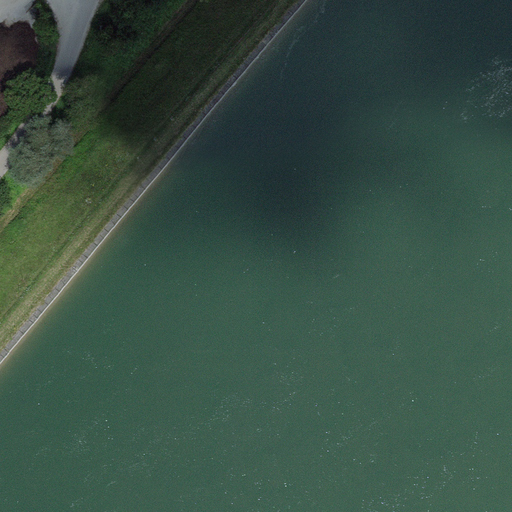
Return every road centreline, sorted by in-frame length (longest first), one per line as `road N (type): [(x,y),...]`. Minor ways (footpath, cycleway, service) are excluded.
road 1 (track): [(258,0),(0,311)]
road 2 (residential): [(0,163),(54,94),(66,59),(67,0)]
